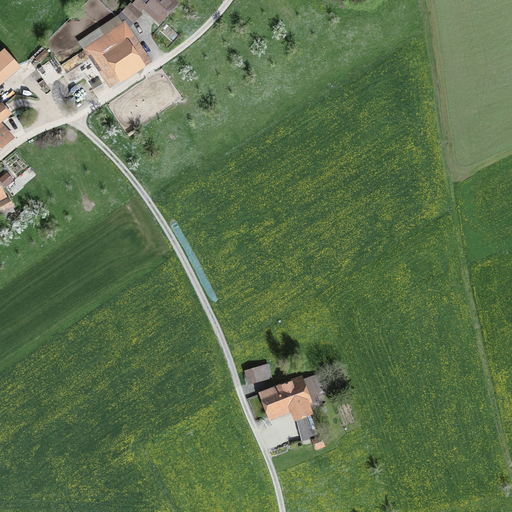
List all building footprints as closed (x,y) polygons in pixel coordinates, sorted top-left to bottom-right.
[(138,0),(135,4),(139,8),(144,3),(161,19),(175,3),(171,0),(138,0)] [(122,24),(124,23),(128,30),(135,22),(133,21),(140,14),(129,5),(118,18),(122,24)] [(134,40),(128,30),(124,23),(122,24),(85,49),(108,83),(145,58),(134,40)] [(84,50),(62,64),(66,71),(89,57),(84,50)] [(0,55),(0,144),(5,140),(0,134),(0,121),(8,115),(0,106),(0,79),(15,65),(4,52),(0,55)] [(6,174),(0,179),(0,180),(5,187),(13,181),(6,174)] [(0,203),(0,207),(2,211),(11,206),(7,199),(0,203)] [(243,371),(247,384),(261,379),(257,367),(243,371)] [(275,386),(276,388),(264,393),(272,414),(291,407),(296,419),(301,441),(318,435),(308,410),(317,406),(326,403),(324,399),(317,401),(318,394),(327,391),(320,373),(305,378),(306,381),(290,387),(288,382),(275,386)] [(322,447),(319,439),(312,441),(315,449),(322,447)]
